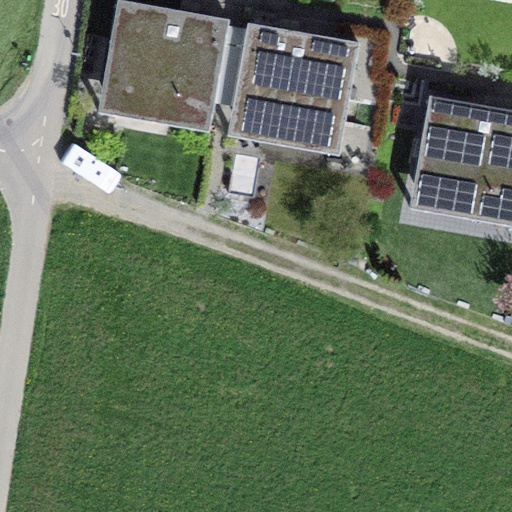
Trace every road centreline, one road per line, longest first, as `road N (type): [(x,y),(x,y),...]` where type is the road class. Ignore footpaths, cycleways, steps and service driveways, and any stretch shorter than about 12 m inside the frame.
road 1 (track): [(34,165),(511,344)]
road 2 (unclassified): [(0,400),(34,165)]
road 3 (residential): [(34,165),(59,0)]
